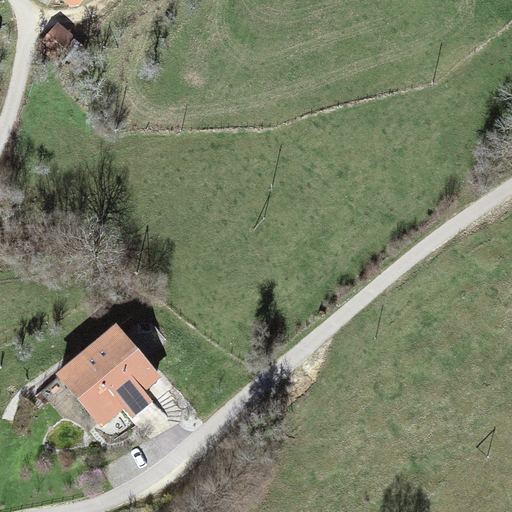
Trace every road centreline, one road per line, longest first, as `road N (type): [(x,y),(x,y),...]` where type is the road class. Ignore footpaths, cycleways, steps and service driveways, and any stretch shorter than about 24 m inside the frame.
road 1 (track): [(511,183),(190,432),(118,461),(0,488)]
road 2 (track): [(0,133),(24,47),(18,0)]
